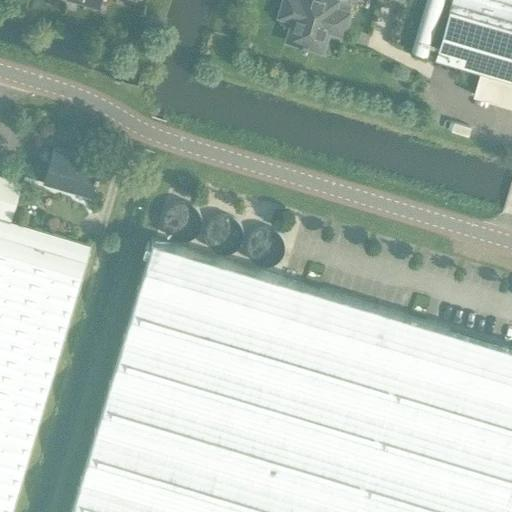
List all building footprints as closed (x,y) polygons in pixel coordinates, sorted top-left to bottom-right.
[(340,33),(346,11),(332,7),(334,0),(281,0),(277,14),(291,19),(285,39),(300,43),(299,46),(304,48),(305,45),(320,49),(326,29),(340,33)] [(511,0),(449,0),(448,7),(511,26),(511,0)] [(511,26),(448,7),(433,57),(480,71),(473,95),(511,106),(511,26)] [(68,190),(86,196),(97,159),(51,145),(48,157),(47,157),(44,164),(48,165),(43,183),(68,190)] [(0,174),(0,215),(6,218),(17,180),(0,174)] [(0,511),(9,511),(90,241),(6,218),(0,215),(0,511)] [(511,511),(511,350),(153,243),(72,511),(511,511)]
